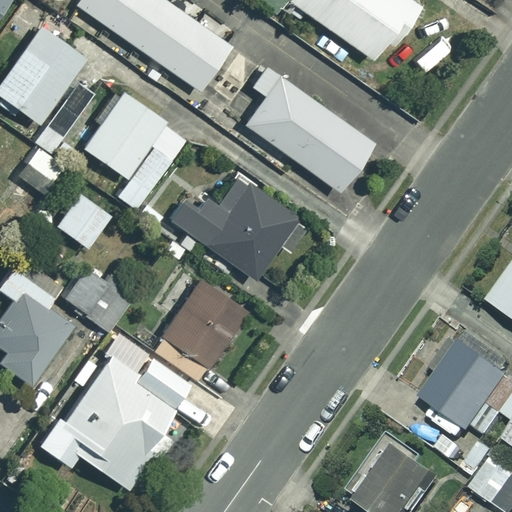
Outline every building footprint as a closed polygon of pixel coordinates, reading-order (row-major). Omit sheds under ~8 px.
[(78,0),(76,3),(200,89),(231,44),(223,38),(229,30),(185,0),(78,0)] [(260,0),(280,13),(288,0),(260,0)] [(289,0),(376,60),(415,3),(411,0),(289,0)] [(0,80),(0,94),(38,122),(86,56),(90,59),(100,44),(84,32),(73,48),(40,24),(0,80)] [(374,141),(266,63),(251,84),(265,93),(244,122),(339,190),(374,141)] [(60,137),(93,89),(77,78),(35,138),(40,141),(26,160),(53,179),(75,147),(60,137)] [(186,135),(122,90),(82,146),(128,178),(116,194),(135,208),(186,135)] [(194,182),(169,217),(184,228),(175,241),(189,251),(198,238),(252,277),(297,214),(237,171),(217,199),(194,182)] [(110,213),(79,191),(56,224),(87,245),(110,213)] [(62,282),(19,255),(0,284),(0,288),(13,297),(0,316),(0,345),(6,349),(0,358),(0,363),(31,383),(72,318),(49,303),(62,282)] [(132,298),(89,263),(63,294),(106,330),(132,298)] [(511,276),(494,302),(511,314),(511,276)] [(247,310),(200,278),(152,348),(199,380),(247,310)] [(144,353),(114,332),(100,352),(105,356),(80,390),(54,428),(73,441),(67,451),(123,490),(147,456),(155,461),(169,440),(156,431),(170,410),(129,381),(134,373),(131,372),(144,353)] [(478,428),(493,438),(508,415),(493,406),(511,378),(511,371),(459,336),(437,370),(443,374),(426,399),(476,432),(478,428)] [(131,381),(169,408),(186,384),(147,357),(131,381)] [(422,511),(447,479),(395,440),(354,494),(378,511),(422,511)] [(511,511),(511,463),(485,444),(478,454),(470,449),(457,467),(465,473),(460,479),(506,511),(511,511)]
